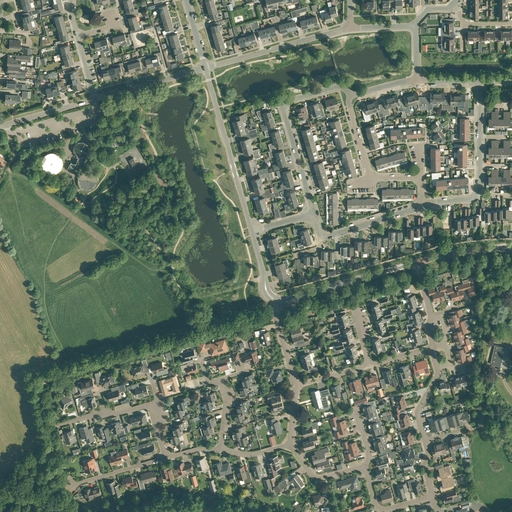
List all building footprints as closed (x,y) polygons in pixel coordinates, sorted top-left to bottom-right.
[(275,9),(272,0),(265,0),(266,2),(263,3),(265,10),(268,9),(267,7),(271,6),(272,10),(275,9)] [(367,10),(374,10),(374,8),(377,8),(376,0),(370,0),(370,1),(367,2),(367,10)] [(392,4),(392,0),(382,0),(383,4),(381,4),(381,9),(383,9),(389,9),(389,4),(392,4)] [(392,0),(392,4),(396,4),(396,9),(402,8),(401,0),(392,0)] [(60,1),(53,3),(54,9),(49,10),(50,13),(57,11),(56,8),(62,7),(60,1)] [(330,11),(332,17),(338,15),(335,6),(332,7),(330,1),(327,2),(330,11)] [(27,12),(35,10),(34,7),(32,8),(30,2),(21,4),(23,10),(27,10),(27,12)] [(160,13),(168,10),(167,4),(163,5),(162,2),(155,4),(157,11),(159,10),(160,13)] [(131,14),(142,11),(141,9),(138,10),(138,9),(135,10),(134,6),(137,6),(136,3),(133,4),(125,6),(127,12),(131,11),(131,14)] [(217,10),(215,4),(207,7),(209,12),(217,10)] [(217,10),(209,12),(211,18),(215,17),(215,20),(223,18),(222,15),(219,16),(218,13),(221,12),(220,9),(217,10)] [(330,11),(327,12),(326,9),(320,11),(322,18),(325,17),(326,22),(333,20),(332,17),(330,11)] [(36,14),(35,10),(27,12),(28,15),(22,17),(21,17),(22,24),(31,21),(34,20),(32,15),(36,14)] [(162,18),(170,16),(168,10),(160,13),(162,18)] [(130,24),(138,21),(137,16),(139,15),(139,14),(141,13),(141,11),(142,11),(131,14),(132,16),(128,18),(130,24)] [(55,23),(63,21),(62,15),(58,16),(57,13),(50,15),(51,18),(54,17),(55,23)] [(164,24),(172,22),(170,16),(162,18),(164,24)] [(309,26),(318,24),(316,16),(310,18),(311,22),(308,23),(309,26)] [(287,27),(288,30),(297,28),(295,20),(292,21),(291,18),(288,19),(289,22),(290,26),(287,27)] [(303,28),(309,26),(308,23),(311,22),(310,18),(300,20),(303,28)] [(281,32),(288,30),(287,27),(290,26),(289,22),(288,19),(288,22),(279,24),(281,32)] [(444,27),(454,27),(454,22),(450,22),(450,19),(441,19),(441,22),(444,22),(444,27)] [(212,32),(221,30),(219,24),(224,23),(223,20),(216,22),(217,25),(211,26),(212,32)] [(35,26),(32,27),(31,21),(22,24),(24,30),(28,29),(29,32),(36,30),(35,26)] [(57,29),(65,27),(63,21),(55,23),(57,29)] [(141,21),(138,21),(130,24),(132,30),(136,29),(136,32),(144,30),(143,26),(141,21)] [(163,34),(171,32),(170,29),(173,28),(172,22),(164,24),(165,30),(162,31),(163,34)] [(266,33),(265,28),(264,26),(261,27),(262,29),(259,30),(261,38),(270,36),(269,32),(266,33)] [(269,32),(270,36),(276,34),(274,26),(265,28),(266,33),(269,32)] [(454,32),(454,27),(444,27),(441,27),(441,36),(450,36),(450,32),(454,32)] [(214,38),(222,36),(221,30),(212,32),(214,38)] [(473,40),(473,31),(468,31),(465,31),(465,41),(468,41),(468,40),(473,40)] [(482,43),(482,37),(479,37),(479,31),(473,31),(473,40),(478,40),(478,41),(479,41),(479,43),(482,43)] [(484,40),(490,40),(490,31),(484,31),(484,37),(482,37),(482,43),(484,43),(484,41),(484,40)] [(498,41),(498,37),(495,37),(495,31),(490,31),(490,40),(495,40),(495,41),(498,41)] [(501,40),(506,40),(506,31),(501,31),(501,37),(498,37),(498,41),(501,41),(501,40)] [(56,45),(63,43),(62,40),(68,38),(66,32),(58,35),(60,41),(55,42),(56,45)] [(171,42),(179,39),(177,33),(171,35),(171,32),(163,34),(164,37),(169,36),(171,42)] [(246,40),(245,36),(244,33),(241,34),(242,37),(238,38),(240,46),(250,43),(249,40),(246,40)] [(249,40),(250,43),(256,41),(254,33),(245,36),(246,40),(249,40)] [(119,35),(121,43),(124,43),(125,45),(127,45),(131,44),(130,40),(129,37),(126,37),(125,34),(119,35)] [(115,45),(121,43),(119,35),(113,37),(114,41),(111,41),(113,49),(116,48),(115,45)] [(216,44),(224,42),(222,36),(214,38),(216,44)] [(441,44),(454,44),(454,38),(450,38),(450,36),(441,36),(441,44)] [(111,41),(108,42),(107,38),(101,40),(103,48),(104,52),(110,50),(109,50),(113,49),(111,41)] [(168,45),(169,48),(181,45),(179,39),(171,42),(169,42),(168,45)] [(20,50),(21,40),(9,40),(9,49),(20,50)] [(104,52),(103,48),(101,40),(95,42),(97,50),(100,49),(101,54),(104,53),(104,52)] [(217,50),(226,48),(224,42),(216,44),(217,50)] [(61,53),(69,51),(68,45),(64,46),(63,43),(56,45),(56,46),(57,48),(60,47),(61,53)] [(454,44),(441,44),(441,50),(443,50),(443,52),(455,52),(455,49),(454,49),(454,44)] [(182,51),(181,45),(169,48),(171,54),(182,51)] [(63,59),(71,57),(69,51),(61,53),(56,55),(57,57),(62,56),(63,59)] [(167,62),(169,61),(169,59),(171,59),(171,58),(175,57),(176,60),(184,57),(182,51),(171,54),(168,55),(165,56),(167,62)] [(152,57),(154,65),(160,64),(159,60),(162,59),(160,52),(157,53),(157,56),(152,57)] [(8,65),(20,66),(20,62),(30,62),(30,56),(29,56),(28,56),(16,55),(15,58),(11,58),(10,59),(8,59),(8,65)] [(154,65),(152,57),(146,59),(145,56),(142,57),(144,64),(147,63),(148,67),(154,65)] [(71,57),(63,59),(64,65),(62,66),(62,69),(70,67),(69,64),(72,63),(71,57)] [(141,65),(144,64),(142,57),(133,59),(136,70),(142,69),(141,65)] [(130,72),(136,70),(133,59),(124,62),(126,69),(129,68),(130,72)] [(114,67),(117,76),(123,74),(122,70),(124,69),(123,62),(119,63),(114,65),(114,67)] [(111,77),(109,69),(108,69),(107,64),(105,65),(104,66),(105,70),(103,70),(105,79),(111,77)] [(20,72),(20,66),(8,65),(7,72),(10,72),(10,73),(14,73),(14,77),(24,77),(25,73),(20,72)] [(111,77),(117,76),(114,67),(109,69),(111,77)] [(70,78),(78,76),(77,70),(71,71),(70,68),(63,70),(64,73),(68,72),(70,78)] [(72,84),(80,82),(78,76),(70,78),(71,84),(72,84)] [(61,89),(61,85),(60,81),(56,82),(57,85),(51,86),(54,95),(59,93),(58,90),(61,89)] [(72,84),(71,84),(67,85),(68,88),(72,87),(73,90),(81,88),(80,82),(72,84)] [(48,96),(54,95),(51,86),(45,88),(48,96)] [(427,109),(427,100),(419,100),(417,93),(410,95),(413,105),(418,104),(419,109),(427,109)] [(437,103),(437,93),(430,93),(430,100),(427,100),(427,109),(433,109),(433,103),(437,103)] [(448,102),(448,100),(445,100),(445,93),(437,93),(437,103),(442,103),(442,109),(447,109),(448,102)] [(20,103),(20,102),(20,96),(14,95),(5,94),(5,102),(15,102),(20,103)] [(405,114),(402,101),(399,102),(397,95),(390,97),(393,107),(397,106),(399,112),(402,111),(403,114),(403,117),(406,116),(405,114)] [(409,106),(413,105),(410,95),(404,97),(406,103),(403,104),(402,101),(405,114),(411,112),(409,106)] [(458,105),(458,95),(451,95),(451,102),(448,102),(447,109),(447,111),(453,111),(453,105),(458,105)] [(458,95),(458,105),(462,105),(462,111),(468,111),(468,102),(465,102),(465,95),(458,95)] [(389,108),(393,107),(390,97),(383,99),(385,106),(382,107),(385,116),(387,116),(387,115),(390,114),(389,108)] [(329,110),(338,107),(335,98),(326,100),(329,110)] [(385,116),(382,107),(379,108),(378,101),(371,103),(373,112),(378,111),(379,117),(385,116)] [(320,110),(318,103),(310,105),(313,115),(320,113),(321,118),(325,116),(323,109),(320,110)] [(369,114),(373,112),(371,103),(364,105),(366,111),(362,112),(365,121),(371,120),(369,114)] [(300,120),(308,117),(305,107),(297,109),(300,120)] [(265,119),(273,117),(271,110),(263,113),(262,110),(257,111),(259,117),(261,116),(261,118),(264,117),(265,119)] [(233,121),(235,128),(244,126),(243,123),(244,122),(245,120),(245,119),(246,119),(245,113),(234,116),(235,120),(233,121)] [(273,117),(265,119),(266,123),(261,125),(262,130),(268,129),(267,126),(275,124),(273,117)] [(309,125),(313,124),(311,117),(307,118),(309,123),(305,125),(305,126),(309,125)] [(444,127),(448,123),(446,120),(442,124),(440,123),(438,125),(435,122),(430,126),(435,131),(438,128),(440,130),(444,127)] [(367,133),(376,130),(375,127),(378,126),(378,124),(377,124),(377,122),(374,123),(374,125),(365,127),(367,133)] [(330,133),(342,129),(340,124),(332,127),(332,129),(329,130),(330,133)] [(248,135),(257,132),(256,128),(253,129),(249,130),(249,129),(246,128),(245,128),(244,126),(235,128),(237,135),(247,132),(248,135)] [(312,132),(311,130),(315,129),(314,126),(302,130),(303,135),(312,132)] [(273,139),(281,136),(279,130),(271,132),(270,129),(264,131),(266,137),(272,135),(273,139)] [(242,147),(252,145),(250,139),(258,137),(257,132),(248,135),(248,138),(240,141),(242,147)] [(440,135),(438,132),(433,136),(437,141),(440,138),(442,140),(444,143),(447,143),(447,140),(445,138),(446,137),(442,133),(440,135)] [(333,143),(345,139),(343,134),(335,137),(335,139),(332,140),(333,143)] [(368,138),(370,143),(379,140),(378,138),(381,137),(380,134),(368,138)] [(106,151),(108,151),(122,146),(124,144),(125,142),(125,141),(125,139),(124,138),(123,137),(122,136),(121,136),(119,136),(118,136),(117,136),(116,137),(115,138),(114,140),(110,141),(108,140),(107,140),(106,140),(104,140),(103,141),(102,142),(101,144),(101,146),(101,147),(101,148),(102,149),(103,150),(104,150),(105,151),(106,151)] [(281,136),(273,139),(274,143),(269,144),(270,150),(276,148),(275,146),(283,143),(281,136)] [(306,145),(315,142),(314,140),(318,139),(317,137),(305,140),(306,145)] [(371,148),(376,147),(376,149),(384,147),(383,142),(379,143),(379,140),(370,143),(371,148)] [(253,155),(260,153),(258,149),(253,150),(252,145),(242,147),(244,154),(252,152),(253,155)] [(309,155),(318,153),(317,150),(320,149),(323,148),(322,146),(320,147),(308,150),(309,155)] [(341,157),(342,156),(351,154),(350,149),(344,150),(343,149),(336,151),(337,155),(340,154),(341,157)] [(277,159),(285,157),(283,151),(275,153),(274,150),(269,151),(270,157),(276,156),(277,159)] [(404,152),(401,153),(400,152),(397,153),(399,163),(400,164),(407,162),(404,152)] [(52,173),(54,173),(56,172),(57,172),(59,171),(60,169),(61,168),(62,166),(62,165),(62,163),(62,161),(62,160),(61,158),(60,157),(59,155),(57,154),(56,154),(54,153),(52,153),(51,153),(50,154),(49,154),(47,154),(46,155),(45,157),(44,158),(43,160),(43,161),(42,163),(43,165),(43,166),(44,168),(45,169),(46,171),(47,172),(49,172),(51,173),(52,173)] [(261,157),(260,153),(253,155),(254,158),(244,161),(246,167),(255,165),(256,165),(255,162),(256,161),(257,160),(257,158),(261,157)] [(392,165),(399,163),(397,153),(393,154),(394,155),(390,156),(392,165)] [(340,162),(353,159),(351,154),(342,156),(343,159),(340,160),(340,162)] [(386,156),(382,157),(383,158),(385,168),(393,166),(392,165),(390,156),(386,157),(386,156)] [(133,167),(137,164),(133,157),(129,160),(133,167)] [(285,157),(277,159),(278,163),(272,165),(274,170),(280,169),(279,166),(287,164),(285,157)] [(385,168),(383,158),(382,157),(379,158),(379,159),(375,160),(378,171),(385,168)] [(324,166),(323,164),(327,163),(326,160),(314,164),(315,169),(324,166)] [(67,169),(74,172),(78,165),(71,162),(67,169)] [(343,172),(356,169),(354,164),(345,166),(346,169),(343,170),(343,172)] [(258,172),(259,174),(265,173),(264,169),(258,170),(257,168),(256,168),(255,165),(246,167),(248,175),(258,172)] [(285,179),(293,176),(291,170),(283,172),(282,169),(276,171),(278,177),(284,175),(285,179)] [(318,179),(327,176),(326,174),(330,173),(329,170),(317,174),(318,179)] [(88,191),(90,191),(91,190),(93,189),(94,188),(95,187),(96,186),(97,184),(98,182),(98,181),(98,179),(97,177),(96,176),(95,174),(94,173),(93,172),(91,171),(90,171),(88,171),(86,171),(84,171),(83,172),(81,173),(80,174),(79,176),(78,177),(78,179),(78,181),(78,182),(78,184),(79,186),(80,187),(81,188),(83,189),(84,190),(85,190),(86,191),(88,191)] [(437,189),(442,189),(442,180),(439,180),(438,176),(441,176),(441,172),(432,173),(433,185),(437,185),(437,189)] [(266,176),(265,173),(259,174),(260,177),(251,180),(253,187),(263,184),(261,178),(266,177),(266,176)] [(293,176),(285,179),(286,183),(280,184),(282,190),(288,189),(287,186),(295,183),(293,176)] [(330,187),(329,184),(333,183),(332,180),(320,184),(321,189),(322,189),(323,192),(330,190),(329,187),(330,187)] [(264,194),(274,191),(272,187),(269,188),(264,190),(263,184),(253,187),(255,194),(263,191),(264,194)] [(289,200),(297,197),(295,191),(287,193),(286,190),(280,192),(282,198),(288,196),(289,200)] [(257,207),(266,204),(265,202),(267,201),(266,198),(272,196),(275,195),(274,191),(264,194),(265,197),(264,197),(255,200),(257,207)] [(297,197),(289,200),(290,204),(284,205),(286,211),(292,209),(291,206),(299,204),(297,197)] [(266,204),(257,207),(259,214),(268,211),(266,204)] [(491,212),(485,212),(485,208),(482,208),(482,214),(481,214),(481,220),(485,220),(491,220),(491,219),(491,212)] [(503,218),(503,220),(509,220),(509,217),(511,216),(511,210),(509,211),(509,208),(503,208),(503,209),(503,217),(503,218)] [(473,216),(473,217),(473,225),(479,225),(479,220),(481,220),(481,214),(478,214),(478,216),(473,216)] [(414,240),(414,236),(414,235),(414,227),(412,225),(409,225),(409,219),(405,219),(405,226),(408,226),(408,237),(407,237),(407,240),(414,240)] [(302,238),(310,236),(308,229),(300,231),(300,228),(293,230),(295,236),(301,234),(302,238)] [(310,236),(302,238),(303,242),(297,243),(299,249),(305,247),(304,244),(312,242),(310,236)] [(381,246),(381,236),(374,236),(374,241),(371,241),(371,253),(371,254),(373,254),(373,252),(374,252),(374,250),(373,250),(373,249),(375,249),(381,249),(381,246)] [(270,246),(278,244),(276,237),(268,239),(270,246)] [(371,241),(362,241),(362,250),(362,253),(371,253),(371,241)] [(278,244),(270,246),(272,253),(280,251),(278,244)] [(347,255),(347,246),(341,246),(341,251),(338,251),(337,258),(338,258),(341,258),(341,254),(343,254),(343,255),(347,255)] [(337,258),(338,251),(328,251),(328,260),(328,264),(333,264),(333,260),(332,260),(332,258),(337,258),(337,261),(338,261),(338,258),(337,258)] [(316,255),(316,254),(312,254),(312,255),(310,255),(310,264),(316,264),(316,267),(319,267),(319,262),(316,261),(316,255)] [(310,264),(310,255),(304,255),(304,259),(295,259),(298,270),(301,270),(301,267),(304,267),(304,264),(310,264)] [(286,269),(288,268),(288,265),(287,259),(283,260),(283,262),(278,263),(278,262),(275,263),(276,264),(275,264),(277,271),(286,269)] [(288,276),(286,269),(277,271),(279,278),(288,276)] [(470,286),(469,282),(468,279),(462,280),(463,284),(465,290),(468,289),(470,296),(476,294),(473,285),(470,286)] [(455,286),(456,290),(459,299),(464,298),(462,291),(465,290),(463,284),(457,286),(457,285),(455,286)] [(447,291),(446,289),(445,285),(440,287),(441,290),(438,291),(440,301),(446,299),(444,292),(447,291)] [(459,299),(456,290),(453,291),(452,287),(446,289),(447,291),(448,295),(451,294),(453,301),(459,299)] [(440,301),(438,291),(435,292),(434,288),(428,290),(430,296),(433,295),(435,302),(440,301)] [(407,302),(416,300),(415,294),(411,295),(410,293),(404,294),(405,299),(406,298),(407,302)] [(408,311),(414,309),(414,306),(418,305),(416,300),(407,302),(408,306),(407,307),(408,311)] [(372,311),(380,309),(378,303),(371,305),(371,309),(372,311)] [(340,320),(348,318),(347,316),(346,316),(345,313),(340,314),(340,312),(334,313),(333,308),(329,309),(330,311),(327,312),(328,315),(328,318),(335,316),(338,315),(340,320)] [(380,309),(372,311),(372,314),(373,314),(374,317),(381,315),(384,314),(382,308),(380,309)] [(409,319),(421,316),(419,311),(415,312),(414,309),(408,311),(409,314),(408,315),(409,319)] [(450,322),(459,319),(459,317),(462,316),(461,310),(454,311),(455,314),(448,316),(449,317),(448,317),(447,318),(448,321),(449,321),(450,321),(450,322)] [(375,325),(376,327),(387,324),(387,322),(386,320),(385,316),(382,317),(382,319),(375,321),(376,324),(375,325)] [(413,327),(414,327),(419,325),(418,323),(422,321),(421,316),(409,319),(409,320),(412,319),(413,323),(412,323),(413,327)] [(348,318),(340,320),(340,321),(335,322),(336,325),(340,323),(341,327),(349,324),(348,321),(348,318)] [(459,328),(465,327),(465,326),(469,325),(467,319),(460,321),(459,319),(450,322),(449,322),(448,323),(449,326),(450,327),(451,326),(452,328),(459,326),(459,328)] [(302,334),(299,327),(304,326),(303,322),(292,325),(293,329),(290,330),(292,337),(302,334)] [(387,324),(376,327),(377,330),(378,333),(386,331),(385,327),(388,327),(387,324)] [(411,336),(420,334),(419,329),(415,330),(414,327),(413,327),(408,328),(409,333),(410,333),(411,336)] [(455,339),(464,336),(463,333),(467,332),(465,327),(459,328),(460,332),(453,334),(455,339)] [(263,332),(262,329),(254,332),(256,337),(261,335),(263,345),(271,342),(268,331),(263,332)] [(341,337),(352,334),(351,332),(350,329),(342,331),(343,334),(340,335),(340,338),(341,337)] [(302,334),(292,337),(294,344),(297,343),(298,346),(309,343),(308,340),(304,341),(302,334)] [(336,347),(343,345),(343,343),(346,342),(353,340),(352,337),(353,337),(352,334),(341,337),(343,342),(336,344),(336,347)] [(420,334),(411,336),(409,337),(410,341),(412,341),(413,345),(419,343),(418,340),(422,339),(420,334)] [(463,346),(467,345),(470,344),(470,343),(475,342),(474,339),(469,340),(469,338),(465,339),(464,336),(455,339),(454,339),(453,340),(454,343),(455,344),(456,343),(457,345),(463,343),(464,346),(463,346)] [(372,346),(380,344),(378,338),(371,340),(372,343),(371,344),(372,346)] [(228,350),(224,340),(211,344),(211,342),(206,344),(205,342),(197,344),(200,353),(208,350),(207,349),(210,348),(212,355),(228,350)] [(380,344),(372,346),(373,349),(374,352),(381,350),(382,351),(386,350),(384,343),(380,344)] [(490,364),(500,366),(505,346),(495,344),(490,364)] [(301,362),(311,359),(309,354),(315,352),(314,350),(320,349),(319,345),(311,347),(305,349),(306,353),(300,355),(301,357),(300,358),(301,362)] [(346,353),(348,353),(356,350),(356,348),(355,348),(354,345),(347,347),(344,347),(344,349),(346,353)] [(457,357),(466,354),(465,352),(469,351),(467,345),(463,346),(462,346),(462,349),(455,351),(457,357)] [(190,351),(188,349),(185,355),(185,357),(182,358),(182,360),(181,360),(181,361),(181,364),(183,363),(183,364),(194,361),(193,357),(195,356),(194,350),(190,351)] [(356,350),(348,353),(351,363),(357,361),(356,357),(358,356),(357,353),(356,350)] [(251,363),(258,360),(256,351),(248,353),(248,354),(242,356),(244,362),(248,361),(249,362),(250,361),(251,363)] [(234,362),(240,360),(238,352),(232,353),(234,362)] [(466,354),(457,357),(458,363),(465,361),(466,363),(472,362),(471,356),(467,357),(466,354)] [(231,362),(229,356),(226,357),(227,358),(216,361),(216,359),(210,360),(211,363),(212,367),(218,365),(220,371),(229,368),(228,363),(231,362)] [(134,376),(146,373),(145,372),(149,371),(146,359),(142,360),(143,364),(131,367),(134,376)] [(311,359),(301,362),(302,365),(303,365),(304,369),(308,368),(309,371),(317,369),(316,366),(315,367),(313,366),(311,359)] [(425,363),(425,360),(415,363),(416,367),(414,368),(416,375),(416,377),(420,376),(420,373),(425,371),(426,374),(430,373),(427,363),(425,363)] [(164,369),(162,362),(152,365),(154,372),(156,371),(157,376),(169,373),(167,368),(164,369)] [(189,366),(188,363),(181,365),(182,371),(188,369),(189,373),(191,375),(194,375),(195,371),(197,371),(196,364),(189,366)] [(401,386),(407,384),(406,379),(405,376),(409,375),(407,365),(399,367),(401,374),(398,375),(399,381),(401,386)] [(274,372),(273,369),(266,371),(268,377),(271,376),(273,383),(282,380),(280,370),(274,372)] [(393,377),(391,370),(383,372),(386,383),(391,382),(392,386),(397,385),(395,376),(393,377)] [(100,377),(101,381),(102,386),(115,382),(112,373),(100,377)] [(248,386),(252,385),(250,378),(254,377),(253,373),(244,376),(245,379),(241,380),(243,387),(248,386)] [(379,385),(376,374),(370,376),(370,375),(365,377),(368,388),(379,385)] [(460,377),(463,385),(466,384),(467,385),(471,384),(469,377),(466,378),(465,375),(460,377)] [(163,394),(169,393),(166,386),(171,384),(173,391),(179,390),(175,376),(169,377),(170,378),(165,380),(165,379),(159,380),(163,394)] [(459,387),(463,385),(460,377),(455,378),(455,381),(453,382),(454,389),(459,388),(459,387)] [(81,395),(93,392),(91,388),(95,387),(92,379),(81,382),(82,386),(79,387),(81,395)] [(358,385),(357,379),(353,380),(353,381),(349,383),(351,391),(356,390),(356,391),(363,389),(361,384),(358,385)] [(445,384),(445,381),(440,382),(442,391),(446,390),(446,391),(451,390),(449,383),(445,384)] [(139,387),(138,383),(132,385),(133,389),(135,388),(138,397),(144,395),(149,394),(146,385),(139,387)] [(110,401),(121,397),(119,392),(126,390),(124,384),(111,388),(112,391),(108,393),(110,401)] [(342,392),(340,384),(331,386),(334,397),(339,395),(340,399),(348,397),(346,391),(342,392)] [(250,392),(248,386),(243,387),(239,388),(241,395),(245,394),(245,397),(255,395),(254,391),(250,392)] [(213,400),(217,399),(215,391),(211,392),(211,389),(202,392),(203,396),(206,395),(208,401),(213,400)] [(319,390),(311,392),(315,407),(317,407),(323,405),(324,408),(329,407),(326,396),(329,395),(329,394),(328,389),(319,391),(319,390)] [(273,404),(282,401),(280,395),(275,396),(274,393),(267,395),(269,401),(271,400),(273,404)] [(367,397),(366,395),(365,396),(366,398),(358,400),(360,404),(368,402),(367,397)] [(396,403),(405,401),(403,396),(397,398),(396,395),(390,396),(391,399),(395,398),(396,403)] [(67,409),(71,404),(69,397),(63,396),(58,401),(60,407),(67,409)] [(183,408),(188,407),(186,400),(189,399),(188,396),(179,398),(180,401),(177,402),(179,409),(183,408)] [(97,406),(94,397),(88,399),(82,401),(83,406),(90,404),(91,408),(97,406)] [(215,407),(213,400),(208,401),(204,402),(206,409),(202,410),(203,413),(212,411),(211,408),(215,407)] [(243,412),(247,411),(245,404),(249,403),(248,400),(239,402),(240,405),(236,406),(238,413),(243,412)] [(364,412),(376,409),(374,400),(370,401),(371,404),(362,406),(364,412)] [(282,401),(273,404),(274,407),(271,408),(273,414),(280,412),(279,409),(284,407),(282,401)] [(405,401),(396,403),(393,404),(394,409),(395,413),(405,410),(404,406),(406,406),(405,401)] [(185,415),(183,408),(179,409),(174,410),(176,418),(180,417),(181,420),(190,417),(189,413),(185,415)] [(376,409),(364,412),(365,417),(368,416),(373,415),(373,418),(378,417),(376,409)] [(458,424),(466,422),(465,418),(464,418),(464,417),(468,416),(468,415),(467,411),(463,412),(455,414),(458,424)] [(245,419),(243,412),(238,413),(234,414),(236,422),(239,421),(240,424),(249,421),(248,418),(245,419)] [(400,421),(409,419),(407,412),(401,414),(400,412),(394,414),(395,417),(395,419),(399,418),(400,421)] [(147,422),(145,414),(138,416),(134,417),(129,418),(131,425),(140,423),(140,424),(147,422)] [(212,425),(217,424),(214,416),(211,418),(210,414),(201,417),(202,421),(206,420),(206,421),(203,422),(205,427),(208,426),(212,425)] [(449,426),(458,424),(455,414),(447,417),(449,426)] [(337,428),(346,425),(345,419),(338,421),(336,415),(330,417),(332,426),(336,425),(337,428)] [(368,424),(370,429),(382,426),(380,421),(379,421),(378,417),(373,418),(374,422),(370,423),(368,424)] [(437,419),(440,430),(445,429),(444,428),(448,427),(446,417),(437,419)] [(276,422),(275,418),(267,420),(268,424),(270,423),(273,434),(282,432),(280,425),(279,426),(278,421),(276,422)] [(409,419),(400,421),(398,421),(399,426),(398,427),(398,430),(404,428),(404,425),(410,424),(409,419)] [(436,431),(440,430),(437,419),(429,421),(432,431),(436,430),(436,431)] [(120,426),(118,421),(111,423),(111,424),(109,425),(110,431),(113,430),(114,433),(118,432),(119,435),(125,434),(123,425),(120,426)] [(318,425),(317,421),(311,423),(311,426),(302,429),(304,436),(314,433),(313,429),(318,427),(319,427),(319,425),(318,425)] [(181,434),(183,433),(181,427),(185,426),(185,425),(186,425),(185,422),(184,422),(175,425),(176,428),(172,429),(174,435),(174,436),(181,434)] [(214,432),(212,425),(208,426),(205,427),(203,427),(200,428),(202,435),(200,435),(202,439),(212,436),(211,433),(214,432)] [(346,425),(337,428),(338,430),(334,432),(336,437),(342,436),(341,433),(348,431),(346,425)] [(89,428),(88,426),(87,426),(79,428),(82,439),(86,438),(87,442),(95,440),(92,428),(89,428)] [(104,428),(104,426),(97,428),(96,428),(95,428),(95,429),(97,429),(99,438),(103,437),(104,440),(106,439),(106,440),(111,439),(110,438),(111,438),(108,427),(104,428)] [(242,437),(241,431),(245,430),(244,426),(234,428),(235,432),(232,432),(234,440),(238,439),(238,438),(243,437),(242,437)] [(382,426),(370,429),(371,434),(376,433),(377,436),(384,434),(383,429),(382,426)] [(141,432),(140,429),(134,430),(136,437),(142,435),(143,439),(152,437),(150,430),(141,432)] [(66,440),(67,443),(76,440),(75,436),(74,436),(72,430),(63,433),(64,435),(62,435),(64,441),(66,440)] [(401,439),(413,436),(411,431),(405,433),(404,430),(398,431),(399,435),(400,434),(401,439)] [(183,440),(181,434),(174,436),(174,435),(170,437),(172,444),(175,443),(177,448),(186,445),(184,440),(183,440)] [(386,440),(384,435),(384,434),(377,436),(378,440),(373,441),(375,446),(387,443),(386,440)] [(314,442),(318,441),(316,435),(309,437),(310,440),(303,442),(305,449),(315,446),(314,442)] [(238,438),(238,439),(239,442),(238,442),(238,445),(239,446),(240,445),(244,444),(244,447),(254,445),(253,441),(249,442),(247,436),(242,437),(243,437),(238,438)] [(413,436),(401,439),(402,442),(403,444),(402,445),(403,448),(410,446),(409,443),(414,441),(413,436)] [(456,437),(459,447),(464,446),(464,447),(467,446),(466,440),(462,441),(461,437),(459,437),(458,436),(456,437)] [(453,449),(459,447),(456,437),(454,438),(453,439),(451,440),(452,446),(449,447),(451,453),(454,452),(453,449)] [(349,449),(357,447),(356,441),(349,443),(348,440),(342,442),(344,448),(348,447),(349,449)] [(146,447),(145,443),(137,445),(138,449),(142,448),(144,456),(156,452),(154,445),(146,447)] [(387,443),(375,446),(376,452),(383,450),(384,453),(389,452),(388,448),(387,446),(387,443)] [(439,444),(441,453),(446,452),(446,453),(449,453),(447,445),(444,446),(443,443),(439,444)] [(437,454),(441,453),(439,444),(434,445),(435,448),(432,449),(434,457),(437,456),(437,454)] [(325,459),(324,456),(325,455),(325,454),(329,453),(327,447),(318,450),(319,453),(312,455),(314,462),(317,462),(325,459)] [(357,447),(349,449),(349,450),(345,451),(346,453),(347,459),(353,457),(352,455),(359,453),(357,447)] [(414,459),(419,458),(418,454),(415,455),(414,449),(411,450),(410,447),(404,449),(405,452),(406,457),(404,458),(405,462),(414,459)] [(111,465),(123,462),(122,458),(129,456),(127,449),(116,453),(117,454),(109,457),(111,465)] [(387,464),(387,462),(389,461),(388,458),(387,454),(379,456),(380,459),(376,461),(377,465),(378,464),(380,469),(384,467),(385,468),(388,467),(387,463),(387,464)] [(278,457),(278,455),(269,458),(271,462),(266,463),(270,477),(278,475),(277,468),(281,467),(280,463),(284,462),(282,456),(278,457)] [(96,469),(93,458),(83,461),(84,465),(85,465),(87,472),(96,469)] [(198,470),(207,467),(204,458),(195,460),(198,470)] [(325,459),(317,462),(318,468),(325,466),(326,469),(333,467),(333,466),(335,465),(334,461),(329,463),(329,461),(328,462),(327,458),(325,459)] [(415,463),(414,459),(405,462),(400,463),(397,464),(398,466),(401,465),(401,467),(403,466),(405,472),(409,471),(410,473),(415,472),(414,469),(413,464),(415,463)] [(184,464),(183,462),(176,464),(179,474),(186,472),(194,469),(192,462),(184,464)] [(222,465),(221,462),(214,464),(217,476),(232,472),(229,463),(222,465)] [(256,477),(264,475),(260,464),(252,466),(256,477)] [(450,477),(450,476),(450,474),(452,473),(453,473),(454,472),(454,470),(453,469),(453,468),(452,468),(450,468),(449,465),(438,468),(439,473),(437,474),(437,475),(437,476),(438,480),(441,479),(450,477)] [(169,469),(168,466),(161,468),(163,477),(166,476),(167,481),(175,478),(172,468),(169,469)] [(245,471),(244,466),(236,468),(238,475),(239,480),(243,478),(245,483),(252,481),(249,470),(245,471)] [(386,472),(385,468),(384,467),(380,469),(376,470),(377,475),(376,475),(377,479),(381,478),(382,481),(390,479),(389,476),(385,477),(384,473),(386,472)] [(157,478),(155,471),(152,472),(151,471),(141,474),(142,477),(138,479),(141,490),(145,489),(143,482),(157,478)] [(305,483),(297,473),(286,482),(289,485),(292,482),(295,485),(294,486),(291,488),(294,492),(305,483)] [(133,480),(132,476),(122,479),(124,486),(132,484),(133,488),(138,486),(136,479),(133,480)] [(360,488),(357,476),(348,479),(338,482),(340,488),(350,486),(351,491),(360,488)] [(450,477),(441,479),(443,485),(440,486),(441,491),(454,487),(453,484),(455,484),(455,483),(456,483),(457,482),(457,481),(456,480),(456,479),(454,479),(453,479),(453,476),(450,476),(450,477)] [(271,485),(269,479),(269,478),(263,480),(266,489),(267,489),(269,495),(273,494),(271,487),(272,487),(271,485)] [(211,492),(217,490),(214,479),(209,481),(211,488),(210,488),(211,492)] [(415,483),(414,479),(408,481),(410,490),(414,489),(415,494),(422,492),(419,482),(415,483)] [(115,485),(114,481),(107,483),(110,492),(113,491),(114,496),(122,494),(119,484),(115,485)] [(277,493),(283,488),(279,483),(273,488),(277,493)] [(400,498),(406,496),(405,491),(408,491),(406,483),(400,484),(401,487),(397,488),(400,498)] [(101,494),(99,487),(91,489),(91,488),(83,490),(86,500),(93,497),(93,496),(101,494)] [(457,495),(455,489),(445,492),(446,495),(443,496),(445,503),(453,501),(453,502),(461,500),(459,494),(457,495)] [(383,503),(393,500),(390,490),(386,491),(386,492),(384,493),(384,494),(381,495),(383,503)] [(323,500),(322,494),(312,496),(314,506),(320,505),(321,509),(329,507),(327,499),(323,500)] [(361,499),(360,496),(352,498),(353,502),(355,509),(364,506),(363,504),(364,503),(363,501),(362,500),(362,499),(361,499)] [(457,511),(469,511),(468,506),(471,505),(470,500),(460,503),(462,509),(457,510),(457,511)]
